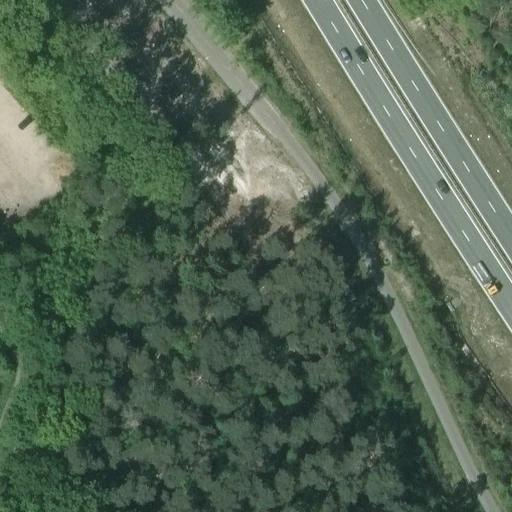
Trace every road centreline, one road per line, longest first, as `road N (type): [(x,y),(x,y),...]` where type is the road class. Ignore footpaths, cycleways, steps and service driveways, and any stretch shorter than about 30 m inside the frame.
road 1 (unclassified): [(492,511),(364,246),(290,141),(170,0)]
road 2 (trunk): [(314,0),(511,306)]
road 3 (trunk): [(511,239),(362,0)]
